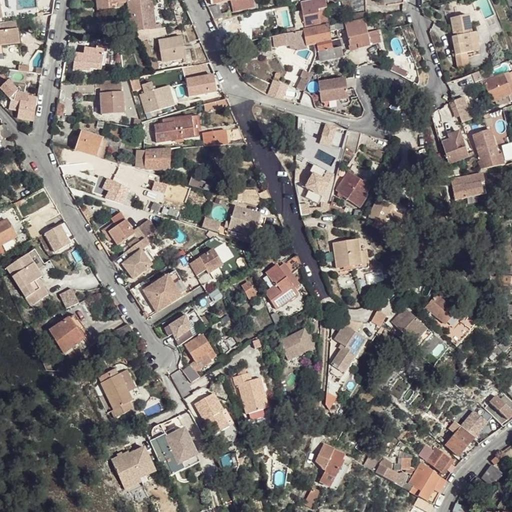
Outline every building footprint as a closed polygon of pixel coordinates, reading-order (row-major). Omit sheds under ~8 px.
[(119,6),(118,0),(99,0),(97,0),(98,11),(119,8),(119,6)] [(131,30),(131,32),(136,32),(151,30),(146,0),(127,0),(128,5),(129,21),(131,30)] [(152,0),(146,0),(151,30),(162,29),(161,21),(156,22),(152,0)] [(238,0),(232,1),(234,14),(256,9),(254,0),(238,0)] [(328,27),(330,27),(327,10),(327,9),(325,0),(321,0),(315,1),(321,29),(328,27)] [(365,0),(353,0),(354,22),(365,20),(367,19),(365,0)] [(321,29),(315,1),(301,4),(303,13),(305,31),(321,29)] [(214,20),(230,17),(230,14),(221,16),(219,7),(209,10),(214,20)] [(305,31),(303,13),(294,14),(297,33),(303,31),(305,31)] [(403,28),(404,18),(394,17),(394,28),(403,28)] [(466,55),(473,54),(469,35),(472,35),(469,17),(449,21),(453,39),(451,39),(455,57),(466,55)] [(494,19),(485,22),(491,39),(500,35),(494,19)] [(365,20),(354,22),(345,24),(350,46),(358,45),(359,49),(382,43),(379,31),(368,34),(365,20)] [(0,32),(17,30),(15,21),(0,23),(0,32)] [(129,21),(121,23),(122,31),(131,30),(129,21)] [(118,33),(117,24),(100,26),(101,35),(118,33)] [(305,31),(303,31),(304,32),(307,47),(316,45),(320,63),(344,58),(343,56),(346,55),(343,45),(332,47),(329,31),(336,30),(336,25),(330,27),(328,27),(321,29),(305,31)] [(151,30),(136,32),(138,39),(156,37),(173,33),(172,27),(162,29),(151,30)] [(17,30),(0,32),(0,60),(3,60),(1,46),(18,44),(17,30)] [(285,35),(273,38),(275,48),(288,47),(288,48),(291,48),(296,46),(298,51),(298,53),(308,51),(307,47),(303,32),(297,34),(297,33),(285,35)] [(472,35),(469,35),(473,54),(478,53),(475,34),(472,35)] [(186,58),(183,38),(159,42),(162,62),(186,58)] [(85,50),(84,56),(91,57),(89,70),(101,72),(103,52),(85,50)] [(74,71),(89,72),(89,70),(91,57),(84,56),(76,55),(74,71)] [(466,55),(455,57),(457,70),(469,68),(466,55)] [(193,67),(186,68),(190,79),(191,81),(216,77),(215,74),(214,72),(210,63),(198,65),(193,67)] [(395,64),(391,71),(405,78),(408,71),(395,64)] [(181,69),(169,72),(173,88),(185,86),(181,69)] [(482,75),(485,83),(495,79),(491,71),(482,75)] [(303,79),(298,90),(305,93),(313,77),(310,75),(304,72),(301,78),(303,79)] [(511,72),(495,79),(485,83),(493,102),(495,101),(508,97),(510,102),(511,101),(511,72)] [(154,75),(152,75),(154,85),(166,82),(164,73),(157,74),(154,75)] [(474,82),(472,76),(464,79),(467,85),(474,82)] [(453,91),(467,85),(464,79),(464,77),(450,82),(453,91)] [(136,78),(130,79),(131,87),(138,85),(136,78)] [(121,80),(96,82),(96,89),(101,89),(102,115),(124,114),(123,93),(122,93),(121,80)] [(347,80),(319,83),(322,103),(349,99),(347,80)] [(174,105),(169,86),(154,91),(151,83),(142,86),(144,93),(139,95),(145,114),(151,112),(174,105)] [(16,119),(32,122),(34,104),(25,103),(26,96),(19,95),(16,119)] [(508,97),(495,101),(498,107),(510,102),(508,97)] [(462,123),(477,118),(475,112),(470,114),(464,98),(454,102),(462,123)] [(231,109),(227,100),(210,105),(212,112),(231,109)] [(129,120),(139,116),(135,104),(124,108),(129,120)] [(65,106),(58,105),(56,116),(63,117),(65,106)] [(438,112),(434,115),(438,131),(443,129),(441,118),(439,112),(438,112)] [(488,114),(483,116),(487,128),(492,127),(488,114)] [(163,126),(154,127),(156,144),(193,140),(193,139),(191,123),(163,126)] [(3,125),(0,126),(0,143),(1,143),(0,141),(0,140),(11,135),(3,125)] [(337,128),(327,126),(324,139),(334,141),(337,128)] [(215,146),(228,146),(226,129),(213,130),(215,146)] [(491,129),(472,135),(480,161),(481,165),(486,163),(488,168),(504,165),(501,154),(499,155),(491,129)] [(349,131),(345,147),(356,155),(362,134),(349,131)] [(446,155),(449,164),(468,157),(468,156),(460,132),(440,139),(443,148),(446,155)] [(82,134),(77,150),(108,161),(112,143),(82,134)] [(332,149),(334,141),(324,139),(324,138),(321,145),(332,149)] [(502,146),(505,162),(511,160),(511,146),(511,144),(502,146)] [(145,168),(145,170),(170,170),(171,149),(144,151),(139,151),(139,168),(145,168)] [(423,151),(414,155),(418,167),(428,163),(423,151)] [(480,161),(477,162),(479,166),(481,170),(488,168),(486,163),(481,165),(480,161)] [(314,163),(309,172),(331,183),(336,174),(314,163)] [(323,197),(331,183),(309,172),(302,185),(310,190),(323,197)] [(371,188),(350,174),(337,194),(360,209),(367,198),(366,197),(371,188)] [(463,186),(453,187),(455,201),(488,195),(486,179),(483,179),(482,175),(461,179),(463,186)] [(205,185),(205,184),(189,179),(188,184),(204,189),(205,185)] [(461,179),(451,180),(453,187),(463,186),(461,179)] [(435,186),(433,180),(422,183),(423,190),(435,186)] [(105,198),(109,199),(112,192),(121,196),(118,203),(123,205),(125,198),(125,196),(123,195),(125,187),(112,182),(110,191),(108,190),(105,198)] [(238,190),(235,200),(256,206),(272,200),(267,190),(257,195),(255,190),(238,190)] [(318,207),(323,197),(310,190),(305,200),(318,207)] [(45,192),(33,198),(39,208),(51,202),(45,192)] [(118,203),(121,196),(112,192),(109,199),(109,200),(118,203)] [(125,198),(123,205),(132,207),(135,202),(125,198)] [(376,200),(368,218),(375,222),(383,225),(381,229),(382,230),(390,234),(395,223),(399,225),(402,217),(394,213),(390,211),(391,207),(376,200)] [(154,203),(151,209),(158,213),(162,206),(154,203)] [(327,212),(336,213),(337,210),(335,209),(336,205),(333,204),(331,206),(329,206),(327,212)] [(86,205),(80,208),(86,218),(92,215),(86,205)] [(263,215),(237,205),(231,223),(229,229),(243,234),(244,232),(256,236),(259,226),(262,217),(263,215)] [(310,209),(311,215),(327,212),(329,206),(321,205),(320,209),(310,209)] [(306,206),(299,208),(301,217),(308,215),(306,206)] [(395,207),(393,208),(395,208),(394,213),(402,217),(405,210),(399,207),(396,206),(395,207)] [(179,211),(170,209),(168,215),(177,218),(179,211)] [(148,218),(138,226),(145,236),(156,229),(148,218)] [(218,222),(206,218),(202,228),(218,232),(218,222)] [(116,226),(108,231),(112,238),(116,244),(133,233),(125,220),(116,226)] [(6,221),(0,224),(0,246),(15,238),(6,221)] [(113,221),(100,229),(108,241),(112,238),(108,231),(116,226),(113,221)] [(383,225),(375,222),(372,229),(381,232),(382,230),(381,229),(383,225)] [(396,236),(401,225),(399,225),(395,223),(390,234),(396,236)] [(58,228),(43,238),(55,256),(70,247),(58,228)] [(126,241),(131,247),(139,241),(135,235),(126,241)] [(150,244),(145,237),(139,241),(131,247),(125,251),(129,258),(122,262),(133,278),(152,265),(142,250),(150,244)] [(357,241),(332,245),(335,270),(361,266),(359,253),(357,241)] [(207,269),(209,272),(224,264),(215,249),(200,257),(188,265),(195,275),(207,269)] [(38,269),(44,265),(34,250),(28,254),(38,269)] [(367,265),(365,252),(359,253),(361,266),(367,265)] [(28,255),(7,268),(32,307),(49,295),(44,287),(40,289),(35,282),(39,279),(42,277),(28,255)] [(302,268),(297,257),(287,265),(286,267),(291,276),(294,275),(302,268)] [(280,268),(294,289),(300,285),(294,275),(291,276),(286,267),(287,265),(286,263),(280,268)] [(280,268),(279,265),(266,274),(268,276),(263,280),(270,290),(266,293),(277,309),(298,295),(294,289),(280,268)] [(176,272),(168,276),(180,295),(186,291),(176,272)] [(168,276),(144,291),(157,313),(181,298),(180,295),(168,276)] [(511,277),(500,278),(500,294),(511,293),(511,277)] [(39,279),(35,282),(40,289),(44,287),(39,279)] [(255,295),(249,284),(243,288),(249,299),(255,295)] [(69,290),(59,295),(66,310),(76,305),(69,290)] [(218,291),(210,296),(215,303),(222,298),(218,291)] [(451,304),(453,301),(442,291),(435,298),(447,309),(451,304)] [(435,298),(427,307),(447,325),(459,311),(454,307),(451,304),(447,309),(435,298)] [(261,303),(253,308),(255,313),(264,308),(261,303)] [(447,325),(427,307),(426,310),(431,315),(428,319),(442,332),(447,325)] [(430,330),(407,309),(393,324),(416,345),(430,330)] [(80,310),(75,314),(81,323),(87,319),(80,310)] [(175,340),(178,346),(196,335),(207,329),(211,326),(204,316),(201,319),(195,310),(186,316),(190,323),(187,325),(191,331),(175,340)] [(379,311),(371,321),(380,327),(388,315),(379,310),(379,311)] [(172,333),(175,340),(191,331),(187,325),(190,323),(186,316),(185,313),(162,325),(167,335),(172,333)] [(280,324),(276,313),(271,315),(275,326),(280,324)] [(50,331),(64,354),(91,336),(81,323),(75,314),(50,331)] [(228,316),(222,320),(225,324),(231,320),(228,316)] [(116,349),(133,340),(124,325),(109,333),(116,349)] [(368,343),(345,327),(334,343),(341,348),(344,349),(341,353),(331,368),(344,377),(368,343)] [(312,348),(303,328),(277,340),(287,360),(312,348)] [(430,330),(416,345),(421,350),(434,335),(430,330)] [(452,333),(447,338),(456,346),(461,341),(452,333)] [(202,336),(186,346),(195,361),(198,365),(193,369),(196,372),(212,363),(208,355),(213,353),(202,336)] [(499,347),(499,348),(503,352),(504,354),(511,348),(505,341),(499,347)] [(490,358),(494,362),(503,352),(499,348),(490,358)] [(208,355),(212,363),(216,360),(215,359),(217,358),(213,353),(208,355)] [(187,377),(196,372),(193,369),(198,365),(195,361),(190,366),(190,365),(183,371),(184,373),(187,377)] [(107,373),(110,379),(117,375),(115,370),(107,373)] [(126,371),(119,375),(128,393),(135,389),(126,371)] [(196,372),(187,377),(192,383),(200,378),(196,372)] [(250,373),(233,378),(235,386),(239,385),(247,414),(266,409),(263,397),(266,396),(261,379),(252,381),(250,373)] [(110,379),(100,384),(113,410),(111,411),(114,419),(133,410),(129,403),(132,401),(128,393),(119,375),(117,375),(110,379)] [(213,437),(229,428),(221,413),(223,412),(214,394),(195,405),(213,437)] [(497,411),(492,416),(502,428),(511,420),(511,413),(505,407),(511,401),(510,400),(501,408),(504,411),(503,412),(502,411),(500,413),(497,411)] [(437,408),(430,403),(428,410),(432,414),(437,408)] [(479,408),(474,414),(483,422),(486,419),(488,421),(490,419),(479,408)] [(229,428),(213,437),(220,450),(233,443),(238,433),(225,411),(221,413),(229,428)] [(473,439),(460,428),(457,431),(446,445),(459,456),(473,439)] [(185,430),(152,445),(165,472),(167,470),(197,457),(185,430)] [(424,450),(431,456),(434,451),(427,445),(424,450)] [(344,458),(323,447),(314,465),(320,471),(321,473),(322,474),(324,475),(319,485),(329,490),(344,464),(342,463),(344,458)] [(371,472),(384,453),(378,449),(364,469),(371,472)] [(426,462),(440,472),(450,459),(436,449),(434,451),(431,456),(427,461),(426,462)] [(128,455),(111,463),(122,485),(138,477),(140,481),(155,474),(144,450),(129,457),(128,455)] [(427,461),(431,456),(424,450),(420,456),(427,461)] [(411,462),(412,461),(412,456),(399,452),(398,459),(398,465),(395,465),(394,471),(401,472),(401,471),(406,473),(407,469),(401,469),(402,459),(411,460),(411,462)] [(439,492),(445,482),(413,456),(413,461),(412,461),(411,462),(411,460),(402,459),(401,469),(407,469),(406,473),(405,473),(399,475),(388,469),(381,465),(373,474),(417,496),(433,505),(439,492)] [(498,456),(492,461),(495,465),(501,461),(498,456)] [(197,457),(168,470),(170,477),(200,463),(197,457)] [(344,458),(342,463),(344,464),(329,490),(335,493),(352,462),(344,458)] [(450,459),(440,472),(443,475),(453,462),(450,459)] [(452,464),(447,470),(451,473),(451,472),(456,467),(452,464)] [(504,473),(494,467),(483,479),(494,486),(504,473)] [(138,477),(122,485),(126,494),(143,486),(140,481),(138,477)] [(310,511),(319,494),(312,490),(303,507),(310,511)] [(430,511),(433,505),(417,496),(413,505),(426,511),(430,511)]
